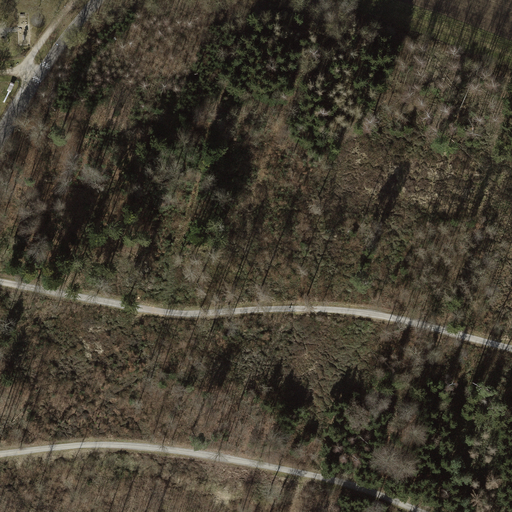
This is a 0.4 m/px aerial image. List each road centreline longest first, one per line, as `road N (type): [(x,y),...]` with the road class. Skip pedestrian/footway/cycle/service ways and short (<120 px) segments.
road 1 (track): [(511,348),(360,310),(163,311),(0,280)]
road 2 (track): [(0,454),(107,444),(176,450),(355,486),(423,511)]
road 3 (residential): [(97,0),(40,73),(0,145)]
